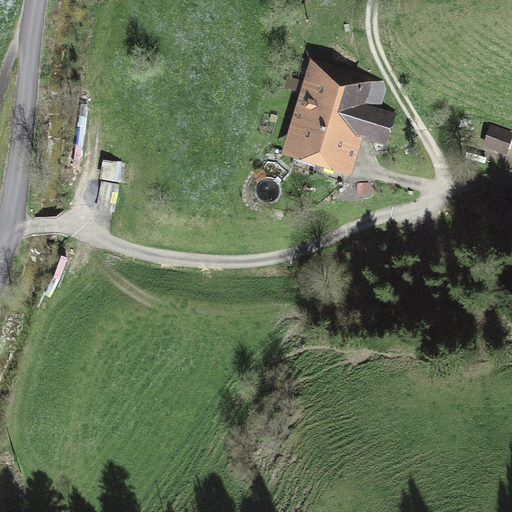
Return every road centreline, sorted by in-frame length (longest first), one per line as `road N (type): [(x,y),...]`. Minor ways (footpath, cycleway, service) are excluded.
road 1 (track): [(9,227),(69,228),(163,256),(249,260),(426,203),(446,177),(381,59),(368,26),(376,0)]
road 2 (track): [(415,208),(412,241),(340,293),(337,306),(424,309),(511,328)]
road 3 (unclassified): [(0,262),(21,189),(36,0)]
